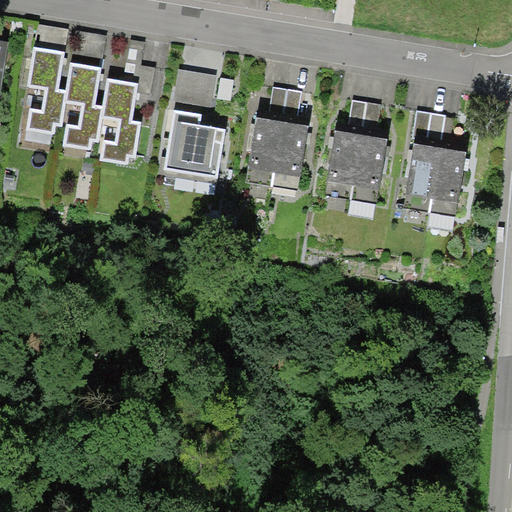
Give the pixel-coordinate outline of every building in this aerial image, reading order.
[(41,26),(31,88),(49,91),(45,112),(36,111),(33,130),(56,134),(57,125),(63,126),(67,101),(87,104),(83,127),(70,125),(67,147),(95,151),(97,142),(102,143),(106,119),(121,121),(118,142),(106,141),(103,162),(131,166),(132,159),(142,161),(148,121),(140,120),(143,95),(146,84),(111,79),(107,106),(101,105),(107,69),(75,64),(71,92),(61,90),(70,31),(41,26)] [(108,37),(77,32),(73,55),(104,60),(108,37)] [(13,44),(0,41),(0,98),(4,99),(13,44)] [(147,44),(133,41),(128,63),(137,65),(133,81),(146,84),(143,95),(154,97),(159,71),(142,67),(147,44)] [(248,55),(180,43),(162,174),(226,184),(248,55)] [(303,92),(274,88),(271,112),(260,111),(249,183),(305,191),(315,120),(299,118),(303,92)] [(351,126),(340,125),(329,197),(385,205),(396,134),(383,132),(386,108),(354,103),(351,126)] [(456,121),(418,115),(404,208),(466,218),(478,143),(453,139),(456,121)]
